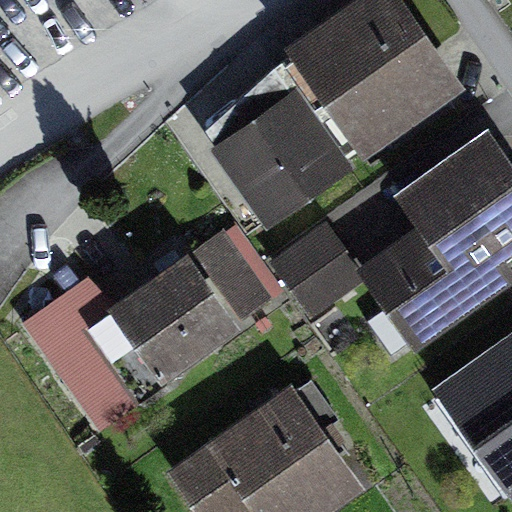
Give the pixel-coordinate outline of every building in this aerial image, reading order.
[(401,0),(362,0),(287,54),(290,59),(357,156),(363,165),(467,93),(401,0)] [(277,69),(205,135),(215,150),(209,153),(267,235),(353,172),(346,164),(357,156),(290,59),(277,69)] [(362,271),(356,275),(363,285),(415,357),(511,288),(511,273),(508,267),(511,264),(511,165),(488,132),(393,202),(415,235),(362,271)] [(0,293),(4,297),(79,211),(26,165),(0,195),(0,293)] [(356,275),(362,271),(326,223),(270,264),(310,322),(363,285),(356,275)] [(236,224),(108,314),(160,391),(249,328),(243,321),(284,295),(236,224)] [(89,281),(2,343),(74,448),(162,394),(160,391),(108,314),(89,281)] [(511,338),(432,395),(511,508),(511,338)] [(291,389),(167,478),(190,511),(340,511),(366,494),(336,452),(345,445),(332,428),(340,423),(310,385),(295,395),(291,389)]
